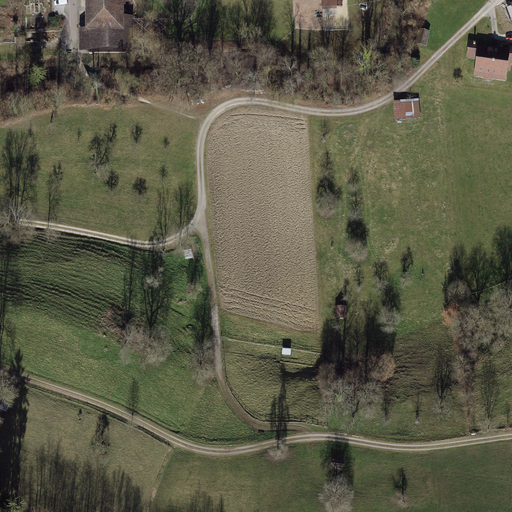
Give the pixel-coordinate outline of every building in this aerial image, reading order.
[(86,0),(87,52),(121,52),(121,0),(86,0)] [(492,79),(506,81),(507,70),(511,71),(511,64),(511,46),(508,46),(508,48),(481,45),(481,42),(468,40),(466,58),(475,59),(473,77),(484,78),(483,80),(492,81),(492,79)] [(392,102),(394,120),(420,118),(419,100),(392,102)] [(350,308),(338,307),(338,319),(350,319),(350,308)] [(346,462),(334,461),(333,469),(345,471),(346,462)]
